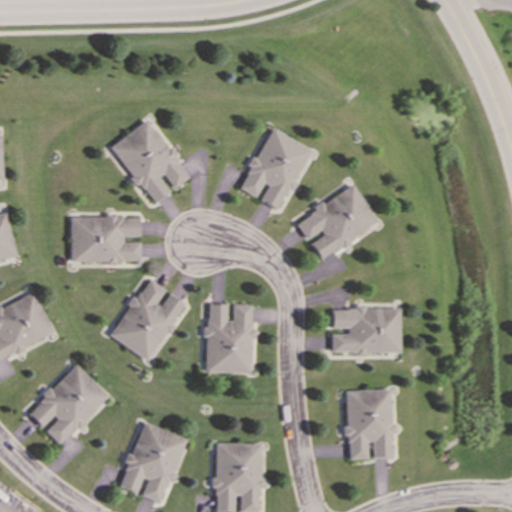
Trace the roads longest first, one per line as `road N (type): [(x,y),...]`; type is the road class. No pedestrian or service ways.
road 1 (residential): [(0,443),(83,511),(511,495)]
road 2 (residential): [(316,511),(295,433),(286,293),(275,262),(235,233),(213,232),(190,244)]
road 3 (residential): [(0,14),(255,0)]
road 4 (residential): [(511,123),(453,0)]
